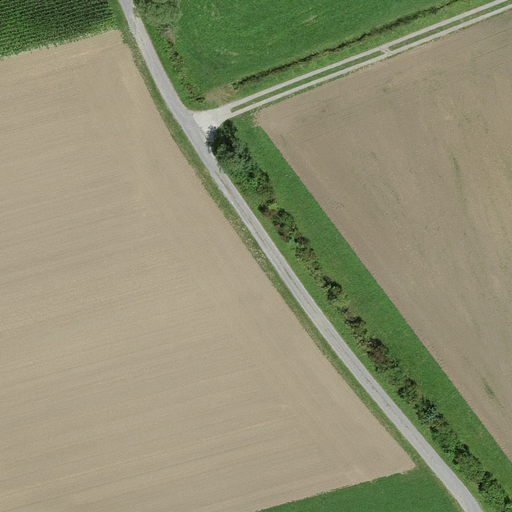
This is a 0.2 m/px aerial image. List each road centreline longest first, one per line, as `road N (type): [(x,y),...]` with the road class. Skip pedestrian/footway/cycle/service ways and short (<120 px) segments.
road 1 (track): [(124,0),(186,124),(347,358),(472,511)]
road 2 (track): [(508,0),(186,124)]
